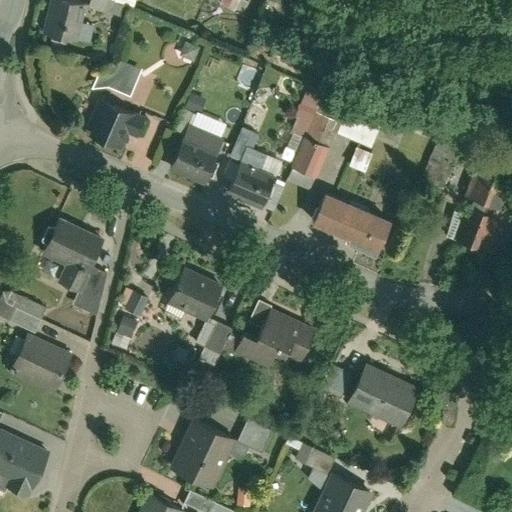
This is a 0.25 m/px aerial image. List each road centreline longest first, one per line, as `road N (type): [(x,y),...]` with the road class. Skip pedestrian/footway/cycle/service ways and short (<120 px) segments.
road 1 (residential): [(0,127),(429,303),(511,279)]
road 2 (residential): [(423,511),(471,407),(476,353)]
